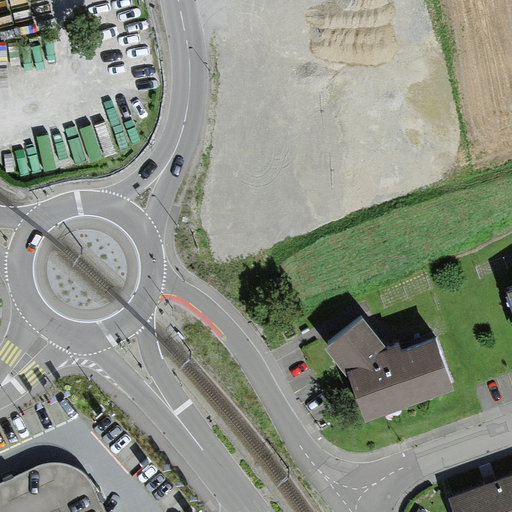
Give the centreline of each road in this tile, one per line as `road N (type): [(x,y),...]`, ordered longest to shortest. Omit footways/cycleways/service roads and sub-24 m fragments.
road 1 (residential): [(342,500),(234,338),(181,292),(152,286)]
road 2 (unclassified): [(243,511),(111,333)]
road 3 (residential): [(342,500),(400,468),(511,427)]
road 4 (unknown): [(0,469),(59,443),(101,449),(143,511)]
road 5 (primary): [(178,0),(190,98),(171,159)]
road 6 (primary): [(19,276),(26,301),(51,327),(70,335),(111,333)]
